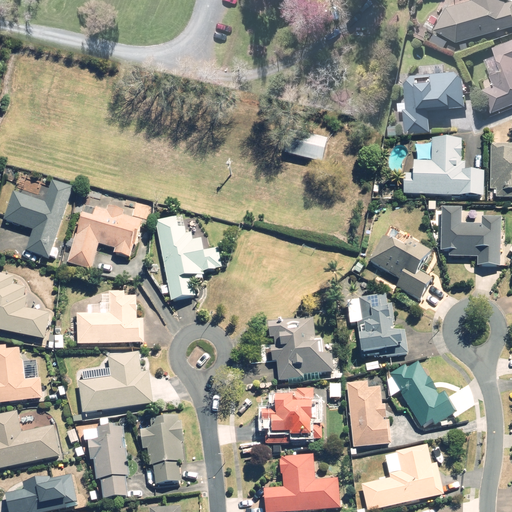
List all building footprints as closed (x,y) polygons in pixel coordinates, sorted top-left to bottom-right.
[(446,42),(451,46),(511,27),(511,1),(504,4),(503,0),(469,0),(470,3),(443,11),(430,31),(446,42)] [(478,90),(487,114),(511,103),(511,39),(489,48),(498,73),(487,77),(490,85),(478,90)] [(462,79),(451,72),(402,74),(404,110),(401,110),(402,135),(428,133),(427,108),(463,106),(462,79)] [(395,143),(396,126),(385,125),(384,142),(395,143)] [(295,132),(291,153),(323,159),(327,138),(295,132)] [(401,177),(400,198),(482,202),(483,176),(464,175),(465,166),(460,166),(461,143),(428,142),(428,148),(414,148),(414,165),(412,165),(411,178),(401,177)] [(511,147),(489,147),(488,193),(495,193),(495,199),(511,199),(511,147)] [(56,248),(76,188),(55,181),(48,203),(16,192),(7,221),(37,231),(30,252),(52,260),(53,257),(57,259),(60,250),(56,248)] [(112,206),(110,210),(100,207),(97,215),(87,212),(70,263),(94,271),(103,245),(118,250),(117,254),(133,259),(135,252),(133,252),(139,234),(142,235),(146,222),(127,215),(128,212),(112,206)] [(498,272),(500,221),(480,220),(480,229),(461,228),(462,212),(440,211),(438,254),(446,255),(445,259),(476,260),(475,271),(498,272)] [(185,216),(158,222),(175,303),(200,298),(196,279),(208,277),(207,273),(226,269),(222,247),(209,250),(207,238),(195,241),(193,233),(189,234),(185,216)] [(430,255),(408,242),(402,252),(382,240),(368,263),(398,281),(393,289),(419,305),(434,281),(420,273),(430,255)] [(0,329),(48,339),(53,313),(29,309),(31,298),(26,297),(28,288),(15,285),(17,277),(0,274),(0,329)] [(127,292),(113,292),(113,295),(104,295),(104,306),(92,305),(92,315),(81,315),(80,344),(147,345),(148,320),(140,320),(141,297),(127,297),(127,292)] [(375,361),(407,355),(403,333),(393,335),(390,320),(394,319),(392,306),(387,307),(385,296),(365,299),(365,302),(356,303),(357,309),(342,311),(345,331),(358,329),(360,341),(354,342),(357,361),(374,358),(375,361)] [(273,366),(275,386),(304,384),(304,379),(333,377),(332,359),(322,360),(321,344),(314,345),(312,321),(264,324),(266,342),(272,342),(273,349),(267,349),(269,367),(273,366)] [(24,362),(23,348),(10,349),(10,346),(0,346),(0,403),(46,399),(44,378),(28,380),(26,362),(24,362)] [(114,378),(81,383),(86,414),(157,403),(152,372),(145,373),(142,353),(111,357),(114,378)] [(390,400),(398,395),(420,430),(429,425),(432,430),(456,414),(444,394),(437,398),(414,361),(388,378),(391,383),(387,384),(390,400)] [(367,385),(344,387),(351,452),(391,448),(388,420),(384,421),(383,408),(380,408),(378,390),(368,391),(367,385)] [(313,403),(313,392),(295,391),(294,396),(287,395),(287,398),(270,398),(269,416),(260,415),(260,428),(264,428),(264,448),(270,448),(270,456),(280,456),(280,448),(290,448),(290,442),(321,444),(322,422),(316,422),(317,404),(313,403)] [(0,469),(63,457),(57,427),(24,434),(20,412),(0,416),(0,469)] [(182,422),(182,416),(150,418),(151,429),(143,430),(144,449),(151,449),(154,485),(188,483),(186,443),(188,443),(187,421),(182,422)] [(130,476),(133,476),(131,449),(128,449),(126,427),(100,429),(101,441),(92,441),(94,460),(99,459),(101,481),(106,481),(107,498),(132,496),(130,476)] [(77,429),(68,432),(73,446),(82,443),(77,429)] [(359,487),(364,511),(383,511),(444,498),(436,465),(430,466),(426,448),(399,454),(401,462),(395,463),(399,478),(359,487)] [(261,493),(262,511),(335,511),(339,511),(336,482),(314,484),(312,458),(276,461),(277,478),(281,478),(282,491),(261,493)] [(56,511),(82,506),(76,475),(52,481),(52,478),(27,483),(28,490),(10,494),(13,511),(56,511)]
